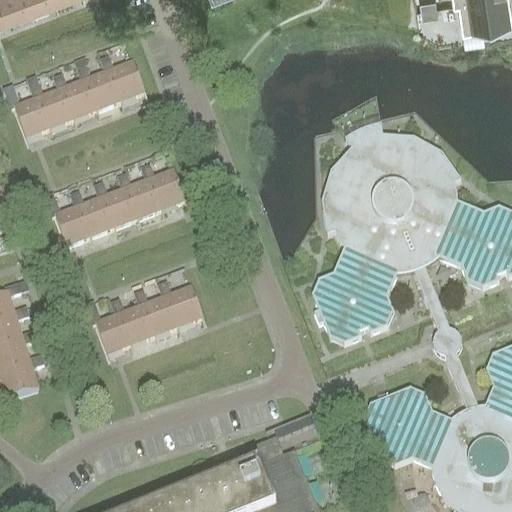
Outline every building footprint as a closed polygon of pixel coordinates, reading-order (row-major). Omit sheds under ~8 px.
[(27,0),(0,0),(13,30),(14,30),(12,24),(30,17),(33,23),(36,21),(34,15),(27,0)] [(0,0),(0,27),(7,25),(9,32),(13,30),(0,0)] [(54,0),(27,0),(34,15),(55,7),(57,13),(60,12),(54,0)] [(81,0),(54,0),(60,12),(61,12),(58,6),(72,0),(79,0),(81,4),(83,3),(81,0)] [(511,23),(508,0),(507,0),(458,7),(462,35),(511,27),(511,23)] [(419,4),(421,12),(436,10),(435,1),(419,4)] [(436,10),(421,12),(422,20),(438,18),(436,10)] [(109,73),(124,111),(126,111),(123,104),(144,96),(147,102),(149,102),(134,63),(113,71),(108,59),(100,62),(105,75),(109,73)] [(87,68),(84,61),(74,65),(81,84),(86,82),(101,120),(102,120),(99,114),(120,106),(122,112),(124,111),(109,73),(105,75),(90,80),(85,68),(87,68)] [(86,82),(81,84),(67,89),(62,77),(53,81),(58,93),(62,91),(77,129),(78,129),(76,122),(96,114),(99,121),(101,120),(86,82)] [(62,91),(58,93),(42,99),(35,80),(27,83),(34,102),(39,100),(53,138),(55,138),(52,131),(72,124),(74,130),(77,129),(62,91)] [(39,100),(34,102),(19,108),(12,88),(4,92),(12,113),(15,111),(29,148),(30,147),(28,141),(49,133),(51,139),(53,138),(39,100)] [(445,507),(450,511),(511,511),(511,352),(491,361),(485,375),(492,393),(485,411),(481,411),(478,412),(456,358),(459,355),(461,349),(461,344),(458,338),(454,335),(449,333),(424,272),(432,268),(439,263),(461,272),(467,287),(468,287),(481,293),(499,286),(496,281),(505,277),(508,283),(511,280),(511,217),(499,212),(499,211),(484,217),(457,206),(456,197),(453,188),(461,185),(442,158),(414,142),(383,140),(381,129),(368,132),(356,137),(345,144),(351,153),(330,176),(321,207),(327,240),(334,237),(338,245),(344,252),(333,279),(317,285),(318,286),(312,299),(311,299),(318,315),(313,317),(318,329),(323,327),(329,343),(330,343),(343,349),(361,342),(359,337),(367,333),(370,339),(387,331),(393,318),(393,317),(387,302),(397,279),(405,278),(413,277),(438,336),(434,340),(432,345),(433,351),(435,356),(439,359),(445,362),(466,415),(458,420),(450,425),(432,418),(424,400),(410,394),(369,411),(363,425),(380,466),(394,472),(412,465),(431,473),(433,485),(438,497),(445,507)] [(150,182),(164,220),(166,220),(163,213),(185,205),(187,212),(189,211),(174,173),(155,180),(150,168),(142,171),(146,184),(150,182)] [(150,182),(146,184),(131,189),(127,177),(118,180),(122,193),(126,191),(141,229),(142,229),(139,222),(160,214),(162,221),(164,220),(150,182)] [(126,191),(122,193),(108,198),(103,186),(93,190),(98,201),(102,200),(117,238),(118,238),(116,231),(136,223),(139,230),(141,229),(126,191)] [(80,195),(70,199),(75,211),(79,209),(94,247),(95,247),(92,240),(113,233),(115,239),(117,238),(102,200),(98,201),(84,206),(80,195)] [(79,209),(75,211),(60,216),(53,198),(44,201),(52,222),(55,221),(69,257),(71,256),(68,250),(89,242),(91,248),(94,247),(79,209)] [(0,235),(2,235),(3,240),(10,238),(6,224),(0,225),(0,235)] [(191,290),(186,292),(172,297),(167,285),(158,288),(163,300),(167,299),(182,337),(183,337),(180,330),(200,323),(203,330),(206,329),(191,290)] [(0,325),(16,320),(15,315),(10,301),(29,295),(26,286),(6,292),(7,295),(0,297),(0,325)] [(167,299),(163,300),(149,305),(145,294),(135,297),(140,309),(144,308),(158,346),(160,345),(158,339),(177,331),(179,338),(182,337),(167,299)] [(144,308),(140,309),(125,315),(120,303),(111,307),(115,318),(120,317),(135,355),(136,354),(133,348),(154,340),(156,347),(158,346),(144,308)] [(120,317),(115,318),(101,323),(95,305),(85,308),(93,330),(97,329),(109,364),(111,364),(109,357),(130,349),(132,356),(135,355),(120,317)] [(0,351),(24,344),(22,339),(18,324),(29,320),(26,311),(15,315),(16,320),(0,325),(0,351)] [(0,377),(32,367),(30,363),(26,348),(37,344),(34,335),(22,339),(24,344),(0,351),(0,377)] [(32,367),(0,377),(0,379),(7,401),(0,403),(1,405),(40,392),(33,372),(45,368),(42,359),(30,363),(32,367)] [(316,511),(295,457),(283,462),(276,443),(194,477),(199,490),(145,511),(316,511)]
